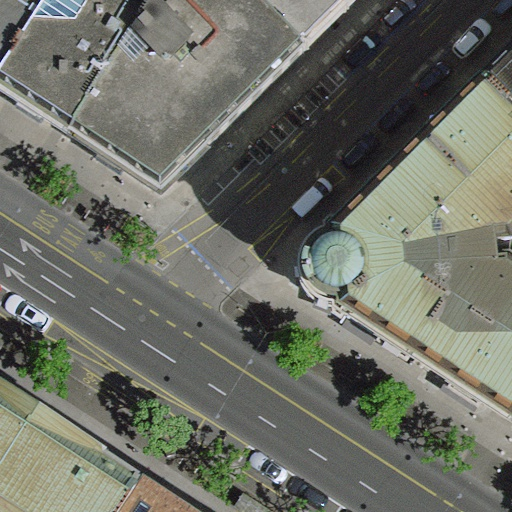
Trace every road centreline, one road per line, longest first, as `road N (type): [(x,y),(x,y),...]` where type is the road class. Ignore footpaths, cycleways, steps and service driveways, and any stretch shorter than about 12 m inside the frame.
road 1 (residential): [(154,336),(210,257),(468,0)]
road 2 (secondary): [(424,511),(154,336)]
road 3 (secondary): [(154,336),(0,234)]
